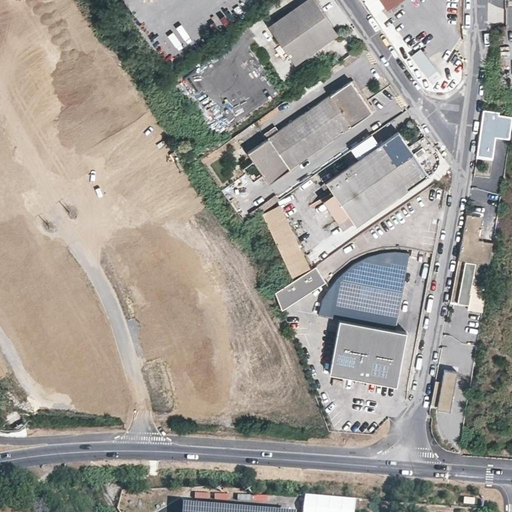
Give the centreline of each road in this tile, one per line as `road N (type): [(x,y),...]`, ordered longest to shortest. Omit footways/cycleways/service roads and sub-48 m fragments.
road 1 (residential): [(466,128),(408,465)]
road 2 (primary): [(408,465),(151,450)]
road 3 (unclassified): [(151,450),(115,318),(76,244)]
road 4 (residential): [(347,0),(436,124),(466,128)]
road 5 (primary): [(151,450),(68,448),(0,458)]
road 6 (residential): [(477,0),(466,128)]
